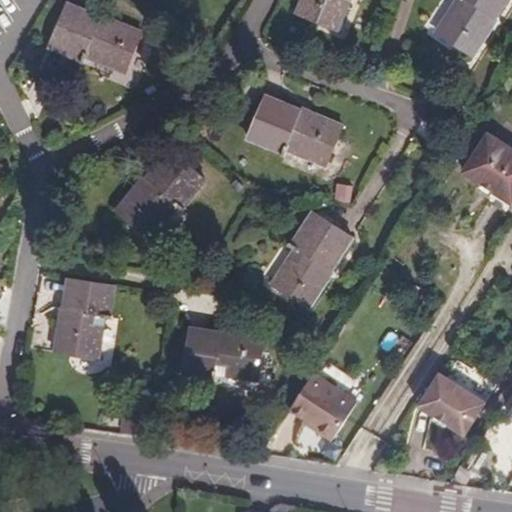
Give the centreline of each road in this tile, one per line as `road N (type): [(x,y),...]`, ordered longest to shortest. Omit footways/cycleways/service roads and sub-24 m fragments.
road 1 (tertiary): [(410,503),(142,461)]
road 2 (residential): [(39,164),(151,116),(235,45)]
road 3 (residential): [(0,385),(39,164)]
road 4 (residential): [(416,115),(235,45)]
road 5 (tertiary): [(142,461),(0,440)]
